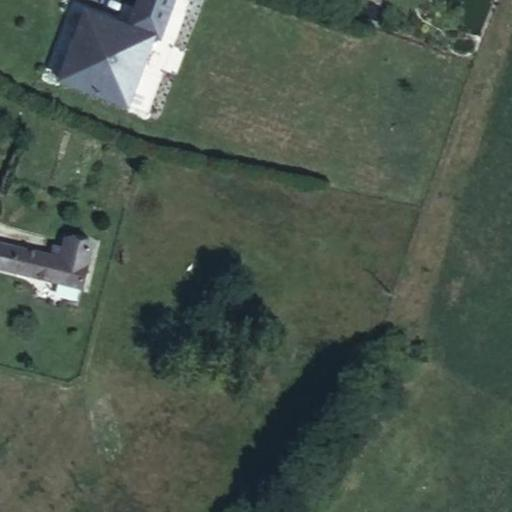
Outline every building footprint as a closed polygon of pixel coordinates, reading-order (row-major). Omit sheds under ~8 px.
[(62,87),(143,111),(175,0),(141,0),(139,9),(124,5),(120,18),(86,7),(62,87)] [(55,255),(0,241),(0,266),(60,281),(67,258),(55,255)] [(71,284),(84,244),(72,242),(70,248),(67,258),(60,281),(71,284)] [(91,245),(84,244),(71,284),(80,287),(91,245)] [(59,245),(55,255),(67,258),(70,248),(59,245)]
